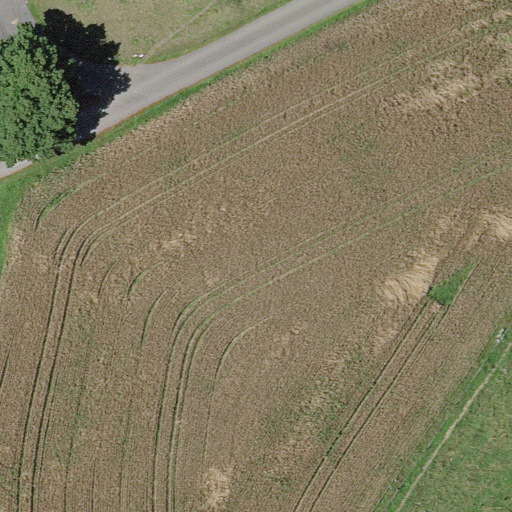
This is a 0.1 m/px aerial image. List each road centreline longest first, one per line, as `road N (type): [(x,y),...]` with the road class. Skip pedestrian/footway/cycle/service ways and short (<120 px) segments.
road 1 (unclassified): [(340,0),(73,123)]
road 2 (unclassified): [(73,123),(28,70),(8,0)]
